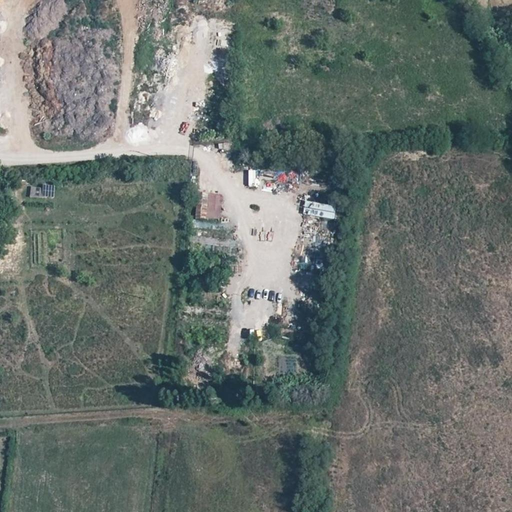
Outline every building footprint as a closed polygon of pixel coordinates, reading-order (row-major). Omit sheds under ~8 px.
[(131,126),(147,129),(149,116),(134,113),(131,126)] [(257,186),(257,169),(249,169),(249,186),(257,186)] [(279,173),(280,189),(294,188),(293,172),(279,173)] [(31,187),(31,197),(45,197),(45,187),(31,187)] [(195,218),(220,221),(223,195),(198,192),(195,218)] [(304,215),(335,218),(336,204),(305,202),(304,215)] [(256,220),(254,232),(260,233),(262,221),(256,220)]
